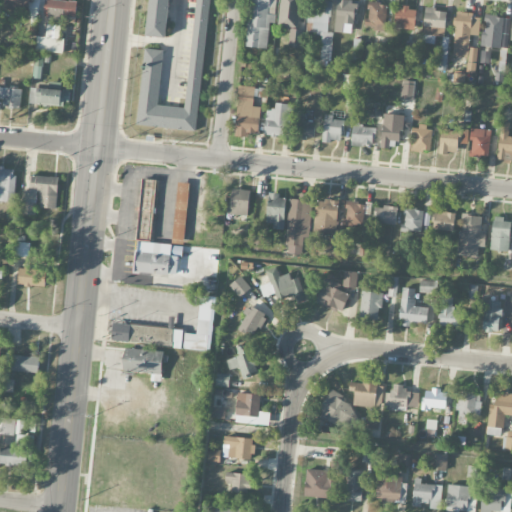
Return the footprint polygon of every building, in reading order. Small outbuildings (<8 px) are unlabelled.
[(32,11),(32,0),(4,0),(5,8),(11,9),(11,16),(22,16),(22,11),(32,11)] [(78,2),(57,0),(47,0),(45,19),(76,22),(78,2)] [(210,0),(151,0),(147,34),(167,36),(171,0),(196,0),(184,108),(157,105),(164,49),(144,47),(135,123),(195,131),(210,0)] [(250,0),(247,47),(268,48),(269,23),(275,23),(276,0),(250,0)] [(300,0),(280,0),(279,26),(299,27),(300,0)] [(359,2),(338,0),(337,0),(335,24),(356,26),(359,2)] [(330,4),(308,3),(307,32),(329,33),(330,4)] [(386,4),(368,3),(367,26),(374,26),(374,31),(386,31),(386,4)] [(417,9),(397,7),(395,28),(414,30),(417,9)] [(445,37),(446,10),(425,9),(424,36),(445,37)] [(468,57),(470,34),(479,35),(481,15),(457,12),(452,56),(468,57)] [(483,46),(502,47),(504,15),(484,14),(483,46)] [(46,37),(37,36),(36,52),(64,53),(64,39),(60,38),(61,24),(47,23),(46,37)] [(303,48),(303,30),(290,29),(289,47),(303,48)] [(466,71),(475,72),(479,48),(469,46),(466,71)] [(42,79),(43,54),(35,54),(34,78),(42,79)] [(354,75),(345,75),(344,89),(353,90),(354,75)] [(415,81),(403,80),(400,99),(413,100),(415,81)] [(30,88),(30,104),(69,105),(70,90),(61,90),(62,82),(49,82),(49,88),(30,88)] [(253,106),(255,87),(240,85),(234,136),(250,137),(251,128),(259,128),(261,107),(253,106)] [(21,88),(0,87),(0,97),(5,98),(5,107),(21,108),(21,88)] [(284,128),(291,130),(295,106),(276,103),(275,110),(267,109),(264,134),(283,137),(284,128)] [(316,123),(304,121),(306,114),(298,113),(294,138),(313,141),(316,123)] [(342,142),(343,120),(333,119),(333,115),(324,114),(323,141),(342,142)] [(403,115),(384,114),(380,147),(399,149),(403,115)] [(510,122),(500,121),(498,160),(511,160),(511,136),(509,136),(510,122)] [(373,147),(376,127),(354,125),(351,145),(373,147)] [(429,153),(433,128),(419,126),(418,129),(414,128),(411,150),(429,153)] [(458,154),(458,142),(468,142),(469,130),(441,128),(439,153),(458,154)] [(491,129),(471,128),(470,155),(489,156),(491,129)] [(0,201),(15,202),(15,168),(0,167),(0,201)] [(38,208),(57,208),(58,177),(31,175),(31,190),(23,190),(22,203),(38,203),(38,208)] [(151,243),(157,180),(144,179),(135,272),(177,276),(179,257),(170,256),(171,245),(151,243)] [(189,183),(176,183),(173,244),(186,244),(189,183)] [(249,216),(250,190),(230,189),(229,215),(249,216)] [(286,246),(288,246),(288,254),(302,255),(303,238),(310,238),(312,194),(299,194),(299,200),(288,199),(286,246)] [(266,223),(274,223),(274,229),(284,230),(286,195),(268,195),(266,223)] [(339,201),(317,199),(313,231),(335,234),(339,201)] [(364,203),(346,202),(345,225),(363,226),(364,203)] [(373,224),(396,225),(397,207),(374,206),(373,224)] [(422,232),(423,210),(404,209),(403,232),(422,232)] [(454,231),(455,213),(433,212),(432,230),(454,231)] [(481,215),(462,214),(462,230),(459,230),(458,256),(478,256),(479,246),(485,246),(486,231),(481,231),(481,215)] [(510,218),(492,218),(491,250),(510,250),(510,218)] [(266,240),(257,239),(256,250),(265,251),(266,240)] [(30,243),(14,242),(13,256),(29,257),(30,243)] [(311,258),(336,258),(336,244),(311,244),(311,258)] [(171,255),(185,257),(186,247),(172,246),(171,255)] [(296,296),(297,302),(305,300),(299,278),(291,280),(289,274),(279,276),(277,268),(266,270),(270,283),(261,286),(264,296),(275,293),(277,301),(296,296)] [(19,269),(19,284),(50,286),(51,270),(19,269)] [(343,287),(356,288),(357,272),(344,271),(343,287)] [(251,288),(240,276),(229,286),(240,298),(251,288)] [(313,302),(343,312),(350,294),(338,290),(340,283),(322,277),(313,302)] [(398,278),(390,277),(387,296),(396,298),(398,278)] [(437,281),(420,281),(419,293),(437,293),(437,281)] [(478,298),(477,284),(467,284),(468,298),(478,298)] [(428,308),(414,306),(416,289),(402,288),(399,326),(411,327),(411,323),(427,324),(428,308)] [(381,292),(361,292),(361,317),(381,318),(381,292)] [(453,297),(441,296),(440,326),(462,327),(463,310),(453,310),(453,297)] [(482,330),(499,331),(501,300),(481,299),(480,308),(483,308),(482,330)] [(266,315),(249,306),(238,329),(255,337),(266,315)] [(112,341),(207,350),(210,321),(198,320),(197,331),(113,323),(112,341)] [(239,357),(226,360),(229,370),(240,367),(243,378),(258,374),(250,342),(236,345),(239,357)] [(163,351),(124,349),(123,372),(153,373),(152,381),(162,382),(163,351)] [(39,372),(39,356),(12,356),(11,371),(39,372)] [(216,386),(229,386),(229,374),(216,374),(216,386)] [(0,392),(14,392),(13,379),(0,379),(0,392)] [(350,381),(349,391),(355,392),(354,404),(381,407),(383,385),(350,381)] [(385,409),(407,410),(408,407),(418,408),(419,392),(405,392),(405,385),(393,384),(393,392),(386,392),(385,409)] [(318,412),(355,433),(364,417),(339,403),(344,396),(332,389),(318,412)] [(423,408),(446,410),(447,391),(424,390),(423,408)] [(467,415),(480,416),(481,392),(463,391),(463,401),(458,401),(457,422),(467,422),(467,415)] [(502,435),(505,414),(511,414),(511,393),(498,392),(496,404),(489,404),(486,434),(502,435)] [(236,416),(244,416),(243,422),(258,423),(259,415),(260,394),(237,393),(236,416)] [(211,418),(225,419),(226,408),(212,408),(211,418)] [(16,418),(0,417),(0,434),(15,435),(16,418)] [(223,458),(253,459),(254,438),(224,437),(223,458)] [(1,447),(0,458),(0,464),(26,467),(28,450),(1,447)] [(221,451),(209,450),(208,462),(220,463),(221,451)] [(430,469),(446,471),(448,455),(432,453),(430,469)] [(329,470),(306,469),(305,497),(334,498),(335,479),(329,479),(329,470)] [(365,471),(348,470),(347,500),(362,501),(362,487),(364,488),(365,471)] [(250,474),(226,473),(226,484),(231,484),(231,494),(249,494),(250,474)] [(376,502),(406,503),(407,483),(402,483),(402,475),(376,474),(376,502)] [(440,508),(443,485),(414,481),(411,507),(422,508),(422,506),(440,508)] [(446,511),(474,511),(474,485),(447,485),(446,511)] [(482,511),(503,511),(504,511),(506,488),(484,486),(482,511)]
